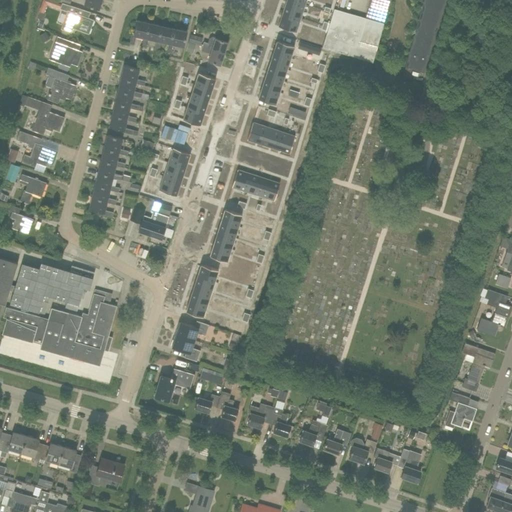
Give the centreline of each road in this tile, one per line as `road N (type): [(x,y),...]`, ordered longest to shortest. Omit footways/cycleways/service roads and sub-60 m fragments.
road 1 (residential): [(163,290),(62,229),(122,12),(139,1),(258,6)]
road 2 (residential): [(163,290),(258,6)]
road 3 (secondary): [(414,511),(166,439)]
road 4 (residential): [(511,353),(457,511)]
road 5 (residential): [(116,424),(163,290)]
road 6 (secondary): [(116,424),(0,390)]
